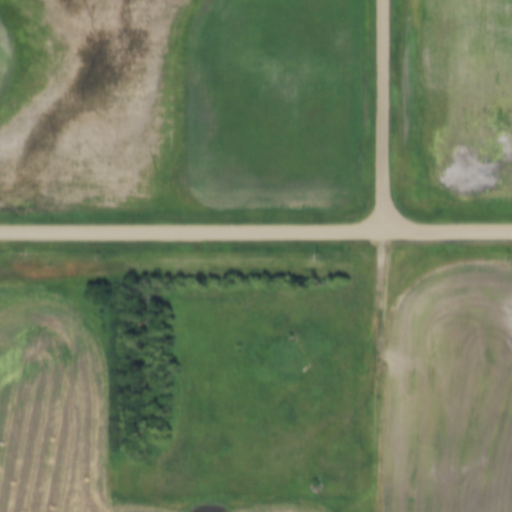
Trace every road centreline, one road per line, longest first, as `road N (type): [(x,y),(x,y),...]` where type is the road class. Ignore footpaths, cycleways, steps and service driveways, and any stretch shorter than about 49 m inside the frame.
road 1 (residential): [(511,229),(0,228)]
road 2 (track): [(384,229),(380,345),(369,383),(328,427),(278,430)]
road 3 (residential): [(384,229),(385,0)]
